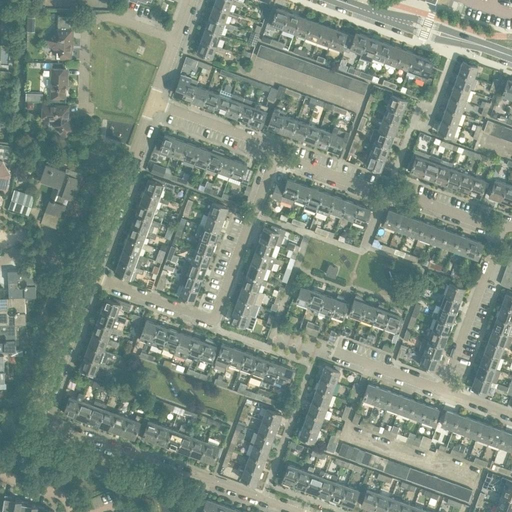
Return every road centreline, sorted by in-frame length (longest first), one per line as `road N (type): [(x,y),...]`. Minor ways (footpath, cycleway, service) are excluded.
road 1 (residential): [(294,511),(43,419),(40,407),(89,274)]
road 2 (residential): [(89,274),(212,319),(275,155)]
road 3 (residential): [(89,274),(151,102)]
road 4 (residential): [(85,110),(88,24),(107,16),(175,38)]
road 5 (residential): [(441,391),(500,230)]
road 6 (residential): [(275,155),(272,146),(151,102)]
road 7 (secondary): [(382,12),(511,59)]
road 8 (secondary): [(511,52),(382,12)]
